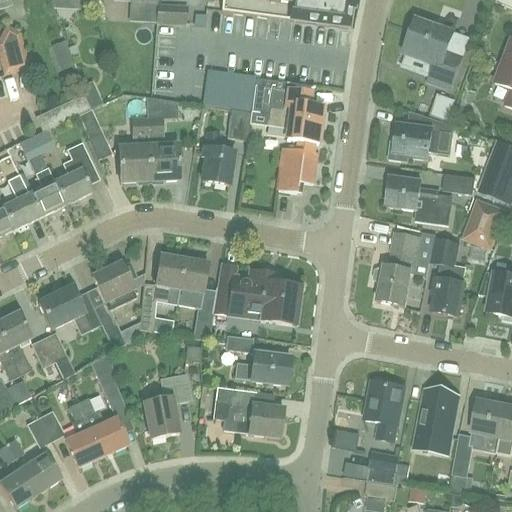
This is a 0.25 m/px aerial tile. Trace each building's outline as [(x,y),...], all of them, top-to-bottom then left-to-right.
[(221,0),(220,14),(283,22),(284,12),(291,13),(290,23),(347,31),(350,10),(350,9),(345,9),(346,0),(221,0)] [(155,26),(185,27),(186,9),(156,8),(155,26)] [(403,58),(404,58),(425,65),(420,77),(430,81),(429,85),(449,92),(461,60),(446,54),(452,39),(440,35),(439,37),(433,34),(433,33),(429,31),(414,25),(414,27),(408,44),(408,43),(403,57),(403,58)] [(6,30),(0,42),(0,61),(4,78),(29,71),(20,37),(6,30)] [(180,48),(181,36),(167,35),(167,47),(180,48)] [(492,48),(484,71),(499,76),(495,86),(510,92),(504,108),(511,110),(511,42),(507,54),(492,48)] [(326,52),(323,79),(350,81),(353,55),(326,52)] [(254,90),(251,115),(268,118),(288,120),(287,132),(285,144),(293,145),(292,157),(281,155),(275,195),(296,198),(296,193),(301,194),(302,187),(312,188),(316,158),(312,157),(313,148),(317,148),(322,112),(308,110),(309,98),(294,96),(295,87),(256,82),(254,90)] [(45,134),(89,113),(82,98),(33,121),(40,136),(45,134)] [(440,98),(436,120),(455,124),(460,103),(440,98)] [(96,163),(111,157),(90,113),(78,119),(89,143),(96,163)] [(246,145),(250,117),(230,114),(225,142),(246,145)] [(396,130),(393,146),(389,146),(387,164),(406,166),(407,161),(427,164),(428,156),(449,159),(453,130),(408,116),(406,131),(396,130)] [(144,121),(146,141),(163,140),(162,120),(146,121),(144,121)] [(130,121),(131,142),(146,141),(144,121),(130,121)] [(45,134),(40,136),(31,141),(34,146),(39,157),(52,150),(45,134)] [(227,190),(233,157),(217,154),(219,138),(206,136),(201,162),(205,162),(201,186),(227,190)] [(146,141),(148,185),(179,184),(177,149),(163,150),(163,140),(146,141)] [(31,141),(19,147),(26,163),(39,157),(34,146),(31,141)] [(146,141),(131,142),(131,152),(118,152),(119,187),(148,185),(146,141)] [(506,205),(510,206),(511,200),(511,150),(498,145),(479,195),(506,205)] [(91,196),(84,182),(95,177),(82,147),(67,154),(71,163),(62,167),(67,180),(53,186),(64,209),(91,196)] [(34,178),(41,192),(27,199),(38,221),(64,209),(53,186),(46,172),(34,178)] [(444,178),(442,194),(471,198),(473,182),(444,178)] [(38,221),(27,199),(18,179),(7,185),(17,204),(2,212),(13,233),(38,221)] [(384,210),(411,214),(409,224),(443,229),(447,200),(437,199),(438,195),(419,192),(420,186),(388,181),(384,210)] [(489,252),(502,216),(477,206),(464,242),(489,252)] [(0,239),(13,233),(2,212),(0,207),(0,239)] [(376,305),(404,310),(411,275),(409,275),(411,263),(428,267),(433,239),(416,235),(415,241),(395,237),(391,257),(398,259),(395,272),(383,270),(383,273),(378,272),(374,274),(373,282),(376,285),(380,286),(376,305)] [(435,239),(433,239),(428,267),(443,270),(445,262),(456,264),(459,247),(434,243),(435,239)] [(169,292),(177,293),(178,293),(183,264),(159,260),(153,289),(155,290),(152,305),(166,307),(169,292)] [(207,268),(183,264),(178,294),(178,293),(177,293),(174,309),(199,313),(207,268)] [(128,285),(136,281),(128,267),(121,270),(119,267),(91,280),(104,306),(92,312),(112,354),(125,348),(109,314),(136,301),(128,285)] [(231,319),(236,281),(235,281),(236,270),(219,267),(212,316),(227,318),(231,319)] [(464,271),(451,269),(449,284),(435,282),(432,300),(435,301),(432,315),(456,320),(462,288),(461,287),(464,271)] [(264,286),(266,277),(246,274),(245,282),(236,281),(231,319),(259,322),(264,286)] [(511,278),(511,281),(492,277),(491,278),(486,277),(486,276),(486,275),(478,298),(479,299),(479,298),(489,300),(486,316),(501,319),(501,324),(511,326),(511,325),(511,278)] [(279,278),(266,277),(264,286),(259,322),(258,325),(293,329),(298,291),(278,288),(279,278)] [(80,339),(91,333),(70,291),(37,307),(51,334),(72,323),(80,339)] [(154,309),(141,307),(138,333),(152,335),(154,309)] [(0,324),(0,339),(19,380),(30,374),(18,349),(30,343),(17,316),(0,324)] [(205,345),(210,319),(196,317),(191,342),(205,345)] [(41,343),(53,367),(54,367),(61,381),(73,375),(54,337),(41,343)] [(0,367),(9,385),(19,380),(0,339),(0,367)] [(226,340),(224,353),(249,357),(251,343),(226,340)] [(53,367),(41,343),(30,349),(42,373),(53,367)] [(198,366),(200,352),(186,350),(184,364),(198,366)] [(285,390),(289,362),(253,358),(251,370),(235,368),(234,381),(250,383),(249,385),(285,390)] [(112,418),(125,412),(113,385),(115,383),(105,361),(90,369),(93,376),(112,418)] [(172,407),(190,403),(184,378),(160,383),(163,402),(142,406),(150,443),(178,437),(172,407)] [(0,385),(0,410),(3,416),(15,407),(1,385),(0,385)] [(365,423),(378,425),(374,442),(393,445),(396,429),(403,392),(372,386),(365,423)] [(282,414),(253,410),(255,396),(215,391),(211,422),(232,425),(231,428),(233,428),(232,436),(279,442),(282,414)] [(64,439),(51,415),(55,413),(44,393),(28,402),(38,421),(51,446),(64,439)] [(425,397),(414,451),(446,458),(449,441),(457,402),(425,397)] [(103,427),(97,414),(94,416),(88,401),(77,406),(101,460),(126,449),(114,422),(103,427)] [(76,472),(101,460),(77,406),(69,410),(81,437),(64,444),(76,472)] [(496,457),(504,412),(476,406),(471,436),(485,438),(482,454),(496,457)] [(511,413),(504,412),(496,457),(510,460),(511,449),(511,413)] [(51,446),(38,421),(25,429),(38,453),(51,446)] [(466,482),(474,441),(458,438),(451,479),(466,482)] [(5,448),(15,463),(24,457),(14,443),(5,448)] [(15,463),(5,448),(0,451),(0,460),(6,469),(15,463)] [(367,483),(393,488),(398,460),(371,455),(367,472),(369,473),(367,483)] [(21,473),(37,498),(59,483),(44,458),(21,473)] [(0,491),(13,511),(14,511),(37,498),(21,473),(0,486),(0,491)] [(393,488),(367,483),(364,499),(394,505),(397,489),(393,488)]
